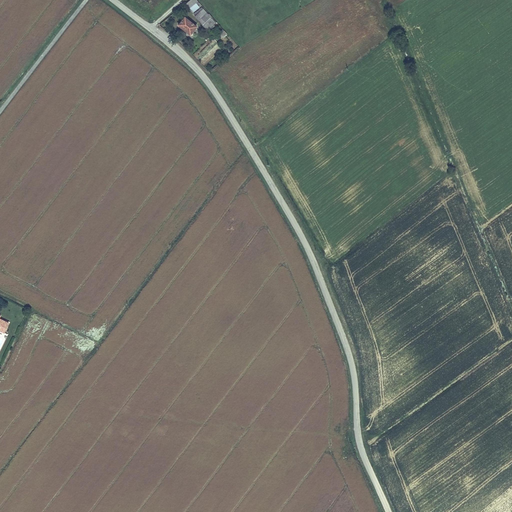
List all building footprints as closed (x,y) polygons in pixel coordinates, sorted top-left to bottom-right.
[(200,3),(197,0),(190,0),(185,4),(193,13),(200,7),(198,4),(200,3)] [(208,30),(217,22),(204,8),(195,16),(208,30)] [(178,25),(191,35),(198,26),(185,16),(178,25)] [(227,34),(223,29),(219,32),(221,34),(219,35),(221,38),(223,36),(223,37),(227,34)] [(0,328),(4,331),(8,322),(0,317),(0,328)]
